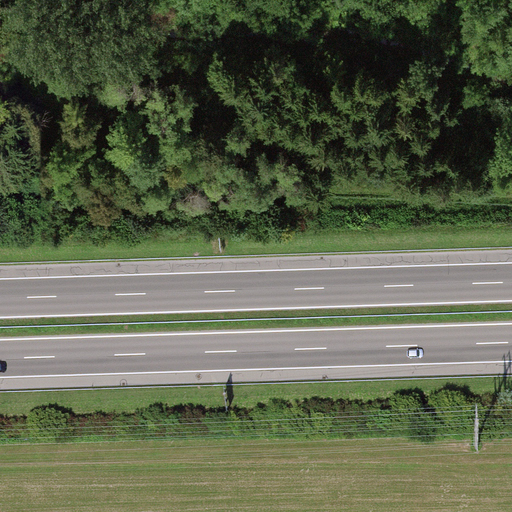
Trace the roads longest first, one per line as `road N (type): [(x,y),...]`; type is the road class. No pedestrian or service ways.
road 1 (track): [(0,125),(164,108),(330,188),(511,194)]
road 2 (motorway): [(0,358),(511,342)]
road 3 (motorway): [(511,282),(0,298)]
